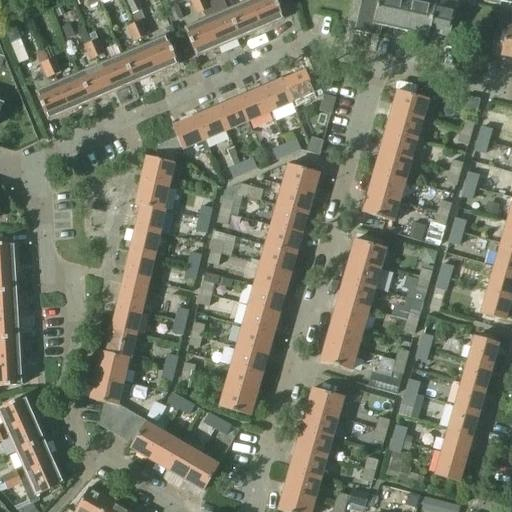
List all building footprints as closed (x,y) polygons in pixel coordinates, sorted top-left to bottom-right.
[(124,0),(132,15),(130,16),(134,24),(133,25),(139,39),(146,36),(141,22),(138,13),(141,11),(143,11),(137,0),(124,0)] [(188,1),(195,16),(202,13),(196,0),(189,0),(190,0),(188,1)] [(196,0),(202,13),(210,9),(205,0),(196,0)] [(252,0),(248,2),(260,29),(282,20),(273,0),(252,0)] [(378,38),(380,27),(386,0),(359,0),(353,32),(378,38)] [(386,0),(380,27),(403,32),(410,0),(386,0)] [(432,0),(410,0),(403,32),(427,37),(428,33),(427,33),(434,0),(432,0)] [(427,33),(428,33),(448,37),(455,2),(445,0),(434,0),(427,33)] [(227,11),(239,38),(260,29),(248,2),(227,11)] [(166,11),(171,23),(180,20),(175,7),(166,11)] [(205,20),(217,48),(239,38),(227,11),(205,20)] [(195,57),(217,48),(205,20),(183,30),(195,57)] [(133,25),(126,28),(132,43),(139,39),(133,25)] [(499,57),(511,59),(511,28),(504,27),(499,57)] [(76,31),(82,46),(89,43),(83,28),(76,31)] [(143,47),(155,74),(176,65),(165,38),(143,47)] [(91,43),(97,58),(104,54),(98,40),(91,43)] [(89,61),(97,58),(91,43),(83,46),(89,61)] [(122,56),(133,83),(155,74),(143,47),(122,56)] [(100,66),(112,93),(133,83),(122,56),(100,66)] [(47,61),(53,76),(61,73),(55,58),(47,61)] [(46,79),(53,76),(47,61),(39,65),(46,79)] [(78,75),(90,102),(112,93),(100,66),(78,75)] [(281,81),(292,104),(314,94),(305,71),(281,81)] [(57,84),(68,111),(90,102),(78,75),(57,84)] [(260,90),(269,113),(292,104),(281,81),(260,90)] [(47,121),(68,111),(57,84),(35,94),(47,121)] [(238,100),(248,123),(269,113),(260,90),(238,100)] [(396,92),(390,112),(422,121),(428,101),(396,92)] [(329,114),(334,99),(324,96),(319,111),(329,114)] [(216,109),(226,132),(248,123),(238,100),(216,109)] [(194,119),(204,141),(226,132),(216,109),(194,119)] [(390,112),(385,132),(416,141),(422,121),(390,112)] [(487,112),(479,139),(489,143),(493,130),(502,133),(507,118),(487,112)] [(177,139),(158,147),(174,152),(181,149),(182,151),(204,141),(194,119),(172,128),(177,139)] [(463,121),(460,132),(469,135),(472,124),(463,121)] [(280,138),(283,145),(288,156),(299,151),(289,125),(278,130),(281,137),(280,138)] [(385,132),(379,152),(410,161),(416,141),(385,132)] [(466,145),(469,135),(460,132),(457,143),(466,145)] [(486,155),(489,143),(479,139),(475,152),(486,155)] [(272,150),(277,161),(288,156),(283,145),(272,150)] [(146,158),(141,182),(167,188),(173,164),(172,164),(174,152),(158,147),(155,160),(146,158)] [(228,169),(233,180),(244,175),(239,164),(234,148),(226,151),(233,167),(228,169)] [(379,152),(373,173),(405,182),(410,161),(379,152)] [(239,164),(244,175),(256,170),(252,159),(239,164)] [(451,161),(448,172),(459,175),(462,164),(451,161)] [(287,165),(281,186),(313,194),(319,174),(287,165)] [(445,183),(455,186),(455,187),(459,175),(448,172),(445,183)] [(373,173),(367,193),(399,202),(405,182),(373,173)] [(467,173),(463,186),(475,189),(478,176),(467,173)] [(135,205),(140,207),(162,212),(167,188),(141,182),(135,205)] [(240,186),(237,196),(248,199),(251,188),(241,185),(240,185),(240,186)] [(221,201),(218,213),(219,213),(230,215),(232,203),(234,195),(237,196),(240,186),(224,192),(222,201),(221,201)] [(281,186),(276,206),(307,215),(313,194),(281,186)] [(463,186),(460,198),(471,201),(475,189),(463,186)] [(251,188),(248,199),(259,202),(262,191),(251,188)] [(393,222),(399,202),(367,193),(361,213),(393,222)] [(440,202),(437,213),(447,216),(451,205),(440,202)] [(276,206),(270,226),(301,235),(307,215),(276,206)] [(140,207),(135,230),(159,236),(164,212),(162,212),(140,207)] [(200,207),(196,225),(208,227),(212,210),(200,207)] [(218,213),(216,224),(217,224),(227,226),(230,215),(219,213),(218,213)] [(433,224),(443,227),(444,227),(447,216),(437,213),(433,224)] [(454,219),(450,231),(462,234),(465,222),(454,219)] [(196,225),(195,233),(206,235),(208,227),(196,225)] [(270,226),(264,246),(296,255),(301,235),(270,226)] [(511,228),(505,226),(498,250),(511,254),(511,228)] [(135,230),(129,253),(153,259),(159,236),(135,230)] [(450,231),(447,244),(459,247),(462,234),(450,231)] [(212,241),(209,253),(210,253),(220,255),(223,244),(225,235),(215,233),(213,242),(212,241)] [(354,241),(348,261),(379,270),(385,250),(354,241)] [(0,244),(0,268),(14,268),(13,244),(0,244)] [(264,246),(258,266),(290,275),(296,255),(264,246)] [(511,254),(498,250),(491,274),(511,279),(511,254)] [(129,253),(124,277),(123,280),(123,284),(134,287),(135,282),(136,279),(148,282),(153,259),(129,253)] [(189,253),(187,266),(199,268),(202,256),(189,253)] [(209,253),(206,264),(208,265),(217,267),(220,255),(210,253),(209,253)] [(348,261),(342,281),(374,290),(379,270),(348,261)] [(441,264),(435,284),(447,288),(452,268),(441,264)] [(184,278),(196,281),(199,268),(187,266),(184,278)] [(258,266),(253,286),(284,295),(290,275),(258,266)] [(0,268),(0,292),(16,291),(14,268),(0,268)] [(420,270),(417,280),(428,284),(431,273),(420,270)] [(204,274),(200,294),(211,296),(214,285),(217,286),(219,277),(204,274)] [(511,279),(491,274),(484,298),(508,305),(511,290),(511,279)] [(397,275),(393,288),(412,293),(415,280),(397,275)] [(123,284),(117,308),(141,313),(146,290),(147,285),(148,282),(136,279),(135,282),(134,287),(123,284)] [(411,301),(422,304),(423,305),(426,295),(425,295),(428,284),(417,280),(411,301)] [(342,281),(337,301),(368,310),(374,290),(342,281)] [(253,286),(247,306),(279,315),(284,295),(253,286)] [(434,290),(430,304),(441,307),(442,304),(445,293),(446,293),(434,290)] [(0,292),(0,316),(17,315),(16,291),(0,292)] [(208,308),(211,296),(200,294),(197,305),(208,308)] [(176,311),(174,321),(186,324),(191,301),(176,297),(173,311),(176,311)] [(484,298),(480,314),(504,321),(508,305),(484,298)] [(337,301),(331,321),(362,330),(368,310),(337,301)] [(441,307),(440,311),(472,321),(474,314),(442,304),(441,307)] [(247,306),(241,327),(273,336),(279,315),(247,306)] [(117,308),(112,331),(136,337),(141,313),(117,308)] [(407,317),(406,321),(415,324),(416,324),(419,313),(409,310),(407,317)] [(0,316),(0,339),(18,339),(17,315),(0,316)] [(171,333),(183,336),(186,324),(174,321),(171,333)] [(331,321),(325,342),(356,351),(362,330),(331,321)] [(406,321),(403,333),(413,336),(416,324),(415,324),(406,321)] [(193,323),(190,335),(201,337),(204,326),(193,323)] [(241,327),(236,347),(267,356),(273,336),(241,327)] [(112,331),(106,355),(127,360),(128,360),(130,362),(136,337),(112,331)] [(190,335),(187,346),(199,349),(201,337),(190,335)] [(420,335),(417,347),(429,350),(432,338),(420,335)] [(473,337),(467,360),(490,367),(497,344),(473,337)] [(0,339),(0,363),(20,362),(18,339),(0,339)] [(351,371),(356,351),(325,342),(319,362),(351,371)] [(236,347),(230,367),(261,376),(267,356),(236,347)] [(417,347),(414,359),(426,362),(429,350),(417,347)] [(397,350),(394,361),(404,364),(405,364),(408,353),(397,350)] [(101,354),(96,377),(122,383),(127,360),(106,355),(101,354)] [(165,355),(162,368),(176,371),(179,358),(165,355)] [(467,360),(460,383),(484,390),(490,367),(467,360)] [(376,374),(371,389),(395,396),(396,396),(405,364),(404,364),(394,361),(389,378),(376,374)] [(0,387),(21,386),(20,362),(0,363),(0,387)] [(183,364),(181,375),(192,378),(195,366),(183,364)] [(230,367),(224,387),(256,396),(261,376),(230,367)] [(160,381),(173,384),(176,371),(162,368),(160,381)] [(181,375),(178,387),(189,389),(192,378),(181,375)] [(100,426),(116,435),(129,413),(117,406),(122,383),(96,377),(90,400),(106,404),(100,426)] [(407,380),(404,393),(416,396),(419,384),(407,380)] [(460,383),(454,406),(477,413),(484,390),(460,383)] [(250,416),(256,396),(224,387),(218,407),(250,416)] [(312,389),(306,410),(337,419),(343,398),(312,389)] [(379,415),(375,429),(385,432),(394,401),(364,393),(360,410),(379,415)] [(404,393),(400,405),(412,409),(416,396),(404,393)] [(172,394),(166,404),(177,410),(183,400),(172,394)] [(25,397),(0,407),(0,416),(6,431),(34,418),(25,397)] [(177,410),(176,411),(188,417),(194,406),(183,400),(177,410)] [(454,406),(447,429),(471,436),(477,413),(454,406)] [(306,410),(300,430),(332,439),(337,419),(306,410)] [(129,448),(148,459),(162,434),(144,423),(144,422),(129,413),(116,435),(131,444),(129,448)] [(203,422),(202,424),(213,431),(214,429),(220,420),(209,413),(208,414),(203,422)] [(34,418),(6,431),(16,452),(44,440),(34,418)] [(214,429),(213,431),(224,437),(225,435),(230,427),(231,426),(220,420),(214,429)] [(412,420),(410,429),(420,431),(422,423),(412,420)] [(395,426),(391,438),(403,442),(406,429),(395,426)] [(371,441),(381,444),(382,444),(385,432),(375,429),(371,441)] [(447,429),(441,452),(464,459),(471,436),(447,429)] [(300,430),(294,450),(326,459),(332,439),(300,430)] [(162,434),(148,459),(165,469),(180,444),(162,434)] [(407,455),(400,453),(403,442),(391,438),(388,451),(391,452),(385,476),(396,479),(396,481),(406,484),(410,470),(404,468),(407,455)] [(44,440),(16,452),(26,474),(53,461),(44,440)] [(180,444),(165,469),(184,480),(199,455),(180,444)] [(294,450),(289,470),(320,479),(326,459),(294,450)] [(458,482),(464,459),(441,452),(434,475),(458,482)] [(199,455),(184,480),(203,491),(218,466),(199,455)] [(366,458),(363,470),(374,473),(378,461),(366,458)] [(26,474),(19,477),(21,483),(31,504),(39,500),(37,495),(63,483),(53,461),(26,474)] [(289,470),(283,491),(314,500),(320,479),(289,470)] [(360,481),(370,484),(371,484),(374,473),(363,470),(360,481)] [(3,477),(1,478),(4,484),(19,477),(17,474),(16,472),(3,477)] [(4,484),(0,485),(0,491),(5,497),(9,496),(6,489),(21,483),(19,477),(4,484)] [(74,511),(102,511),(108,501),(88,489),(74,511)] [(351,490),(347,504),(350,505),(348,511),(361,511),(363,508),(364,508),(367,495),(351,490)] [(283,491),(277,511),(280,511),(310,511),(314,500),(283,491)] [(336,493),(331,511),(343,511),(348,497),(336,493)] [(108,501),(102,511),(127,511),(108,501)]
